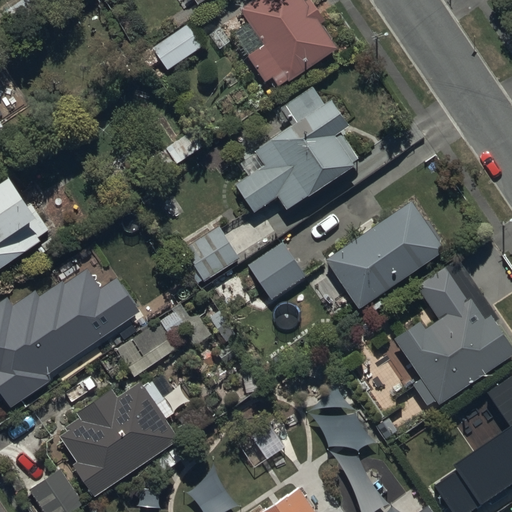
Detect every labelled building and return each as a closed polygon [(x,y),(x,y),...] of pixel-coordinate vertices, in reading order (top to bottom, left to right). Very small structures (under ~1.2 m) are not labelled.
[(34,0),(25,0),(3,15),(18,37),(46,18),(34,0)] [(309,0),(258,0),(240,13),(265,48),(248,59),(266,84),(272,79),(279,89),(288,82),(290,86),(339,50),(322,26),(326,23),(309,0)] [(151,48),(168,72),(203,48),(185,24),(151,48)] [(278,197),(287,212),(356,168),(353,164),(359,160),(343,134),(350,130),(332,101),(324,106),(312,88),(282,107),(293,125),(252,152),(254,155),(238,165),(247,178),(235,186),(253,214),(278,197)] [(163,176),(203,148),(192,132),(152,161),(163,176)] [(0,272),(41,244),(39,240),(50,232),(32,205),(28,208),(10,181),(0,188),(0,272)] [(413,205),(327,263),(360,311),(446,253),(441,245),(444,243),(429,222),(426,224),(413,205)] [(199,284),(239,260),(219,227),(179,252),(199,284)] [(282,243),(247,267),(271,302),(306,278),(282,243)] [(7,296),(0,301),(0,389),(11,407),(50,381),(47,376),(141,313),(117,277),(101,289),(88,269),(65,284),(63,281),(40,296),(36,289),(13,305),(7,296)] [(421,324),(396,341),(422,381),(414,386),(428,407),(436,402),(439,407),(511,359),(511,347),(496,323),(499,321),(482,295),(425,332),(421,324)] [(176,311),(132,340),(144,358),(129,368),(134,377),(178,348),(172,340),(188,329),(176,311)] [(457,472),(434,487),(451,511),(474,511),(511,486),(511,377),(488,394),(511,428),(455,467),(457,472)] [(69,432),(60,439),(79,465),(74,468),(94,497),(178,440),(165,422),(175,414),(153,383),(144,390),(140,385),(119,400),(112,391),(78,416),(81,420),(67,430),(69,432)] [(0,424),(12,416),(0,397),(0,424)] [(61,470),(30,490),(43,511),(76,511),(85,506),(61,470)] [(313,511),(299,490),(265,511),(313,511)]
